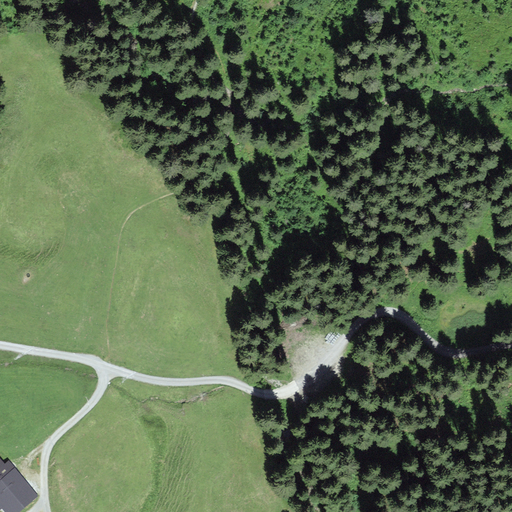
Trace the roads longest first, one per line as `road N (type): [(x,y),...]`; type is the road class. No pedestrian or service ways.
road 1 (unclassified): [(0,346),(151,382),(226,380),(268,395),(306,387),(336,365),(350,331),(377,312),(406,318),(434,349),(470,361),(511,350)]
road 2 (track): [(107,367),(84,413),(48,443),(46,511)]
